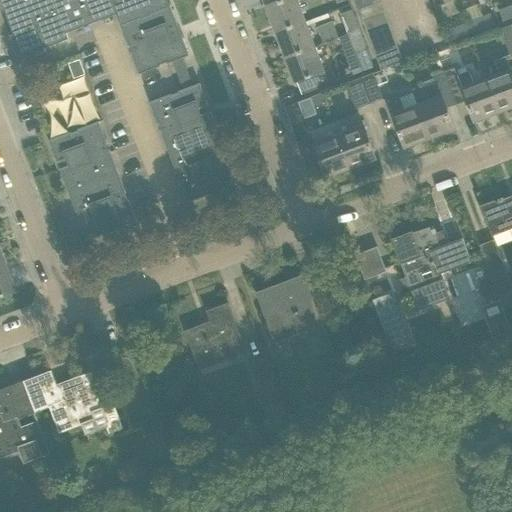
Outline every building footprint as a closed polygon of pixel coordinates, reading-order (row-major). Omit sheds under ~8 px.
[(0,0),(0,10),(1,12),(4,11),(13,34),(9,36),(19,62),(45,52),(44,48),(68,39),(66,33),(117,14),(121,24),(120,24),(128,46),(129,46),(132,52),(130,53),(139,75),(160,66),(160,65),(167,63),(167,64),(189,55),(181,34),(179,34),(177,27),(178,27),(170,5),(169,5),(166,0),(0,0)] [(276,32),(304,22),(295,0),(286,0),(267,8),(276,32)] [(380,1),(380,0),(354,0),(358,10),(380,1)] [(385,12),(380,1),(358,10),(362,20),(385,12)] [(503,21),(511,17),(511,5),(499,11),(503,21)] [(348,34),(359,30),(351,10),(340,14),(348,34)] [(389,24),(385,12),(362,20),(367,33),(389,24)] [(490,14),(470,22),(474,33),(494,25),(490,14)] [(332,21),(316,27),(322,43),(338,38),(332,21)] [(285,57),(313,47),(304,22),(276,32),(285,57)] [(467,35),(474,33),(470,22),(463,25),(450,30),(453,40),(467,35)] [(393,35),(389,24),(367,33),(371,44),(393,35)] [(509,55),(511,53),(511,26),(511,24),(499,29),(509,55)] [(355,54),(367,49),(359,30),(348,34),(355,54)] [(393,35),(371,44),(376,56),(398,48),(393,35)] [(295,83),(323,73),(313,47),(285,57),(295,83)] [(403,62),(398,48),(376,56),(381,70),(403,62)] [(511,106),(511,72),(506,56),(494,61),(499,73),(486,78),(499,111),(511,106)] [(447,57),(439,59),(444,72),(451,69),(447,57)] [(80,58),(68,63),(73,78),(85,73),(80,58)] [(468,71),(458,75),(455,67),(451,69),(444,72),(454,96),(463,93),(474,121),(499,111),(486,78),(473,83),(468,71)] [(443,100),(454,96),(444,72),(433,76),(434,79),(421,84),(427,98),(416,102),(430,137),(454,128),(443,100)] [(371,103),(383,98),(373,73),(361,77),(371,103)] [(355,109),(371,103),(361,77),(346,83),(355,109)] [(206,105),(207,105),(199,83),(177,91),(178,93),(171,95),(171,94),(149,102),(157,124),(159,123),(161,130),(160,131),(176,174),(178,174),(180,180),(179,181),(187,202),(209,194),(208,193),(215,190),(216,192),(237,184),(229,162),(228,162),(225,156),(227,155),(210,112),(209,112),(206,105)] [(303,113),(326,104),(322,93),(299,102),(303,113)] [(416,102),(403,108),(399,96),(388,101),(393,113),(392,113),(404,147),(430,137),(416,102)] [(363,124),(362,125),(357,113),(334,122),(351,167),(375,158),(363,124)] [(70,132),(48,140),(57,162),(58,162),(60,168),(59,169),(67,190),(73,205),(75,211),(77,211),(79,217),(78,218),(86,241),(108,233),(108,232),(108,231),(114,228),(115,230),(137,222),(128,199),(127,199),(124,193),(125,192),(117,171),(110,151),(109,150),(108,150),(106,144),(107,143),(99,121),(98,122),(79,129),(77,130),(77,131),(74,132),(71,133),(70,132)] [(326,177),(351,167),(334,122),(309,131),(326,177)] [(511,196),(482,208),(492,236),(511,228),(511,196)] [(412,232),(392,239),(399,258),(417,306),(418,309),(430,305),(423,286),(443,279),(441,272),(470,261),(469,257),(462,239),(439,247),(434,233),(436,233),(434,229),(433,230),(432,226),(413,234),(412,232)] [(498,295),(511,289),(511,286),(494,240),(478,246),(498,295)] [(0,295),(13,291),(5,268),(0,269),(0,295)] [(322,325),(310,293),(303,275),(255,293),(274,343),(322,325)] [(392,292),(372,300),(389,344),(409,336),(392,292)] [(246,352),(235,322),(227,303),(206,311),(210,322),(185,331),(200,371),(246,352)] [(262,385),(274,380),(266,358),(254,362),(262,385)] [(64,389),(56,392),(49,371),(21,382),(33,413),(52,405),(61,430),(92,419),(87,407),(96,404),(107,434),(121,429),(106,387),(105,388),(106,390),(96,394),(89,375),(62,385),(64,389)] [(33,413),(21,382),(0,389),(0,458),(23,449),(27,461),(48,453),(33,413)] [(270,421),(285,415),(280,403),(265,409),(270,421)]
